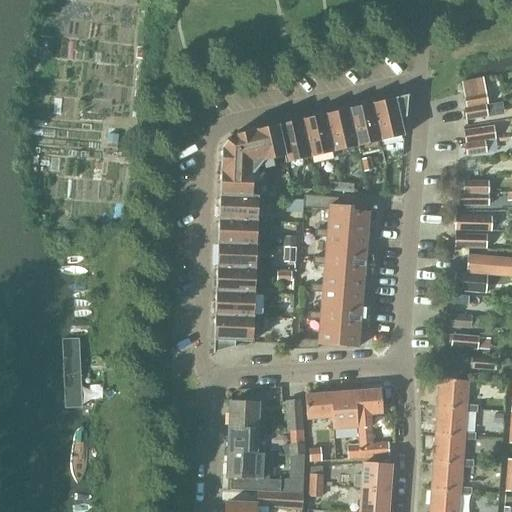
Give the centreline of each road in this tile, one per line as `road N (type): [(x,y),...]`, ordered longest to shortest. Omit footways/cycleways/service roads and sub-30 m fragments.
road 1 (residential): [(402,366),(420,82),(230,125),(209,148),(201,354),(216,379)]
road 2 (residential): [(402,366),(216,379)]
road 3 (residential): [(409,511),(402,366)]
road 4 (residential): [(216,379),(211,511)]
